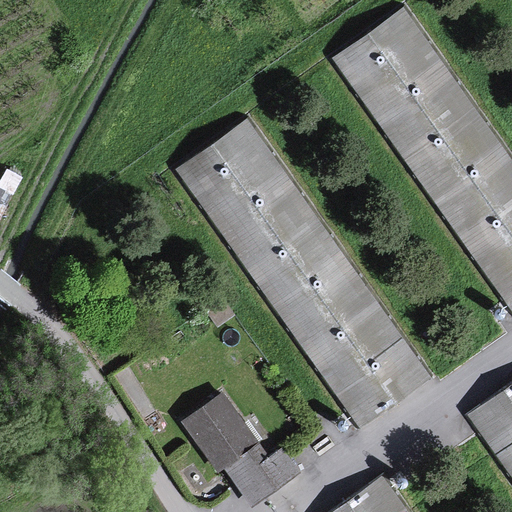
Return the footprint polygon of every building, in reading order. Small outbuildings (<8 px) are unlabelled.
[(405,9),(336,58),(511,303),(511,158),(412,18),(405,9)] [(250,121),(182,168),(361,423),(429,375),(258,132),(250,121)] [(218,324),(233,314),(220,297),(206,307),(218,324)] [(511,386),(471,415),(511,472),(511,386)] [(222,395),(179,426),(217,478),(223,473),(249,509),(297,475),(280,452),(268,460),(222,395)] [(412,511),(388,476),(336,511),(412,511)]
